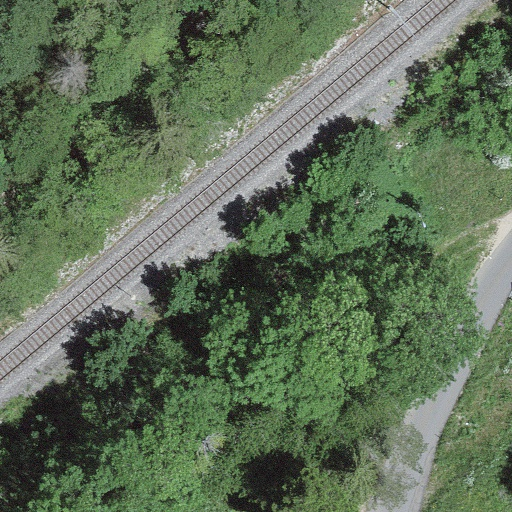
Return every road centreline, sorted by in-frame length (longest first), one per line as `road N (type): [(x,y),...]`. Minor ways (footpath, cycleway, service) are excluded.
road 1 (track): [(28,511),(239,349),(485,233),(511,233)]
road 2 (track): [(214,0),(0,202)]
road 3 (unclassified): [(511,263),(449,365),(389,511)]
